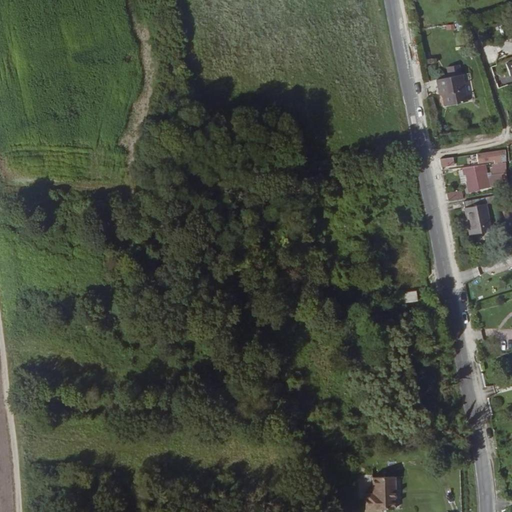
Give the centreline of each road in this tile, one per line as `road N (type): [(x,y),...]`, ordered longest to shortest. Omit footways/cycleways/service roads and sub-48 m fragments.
road 1 (tertiary): [(487,511),(392,0)]
road 2 (track): [(20,511),(0,274)]
